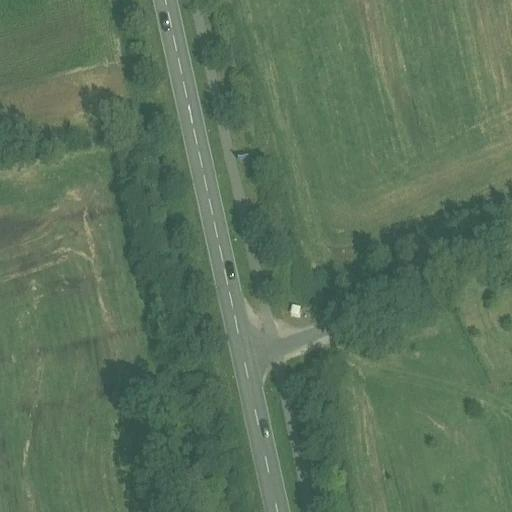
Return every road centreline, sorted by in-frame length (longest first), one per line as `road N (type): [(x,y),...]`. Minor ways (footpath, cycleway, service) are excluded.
road 1 (secondary): [(244,358),(166,0)]
road 2 (unclassified): [(511,245),(244,358)]
road 3 (secondary): [(278,511),(244,358)]
